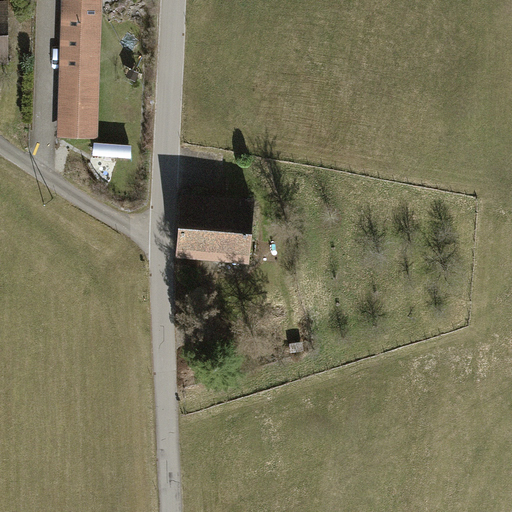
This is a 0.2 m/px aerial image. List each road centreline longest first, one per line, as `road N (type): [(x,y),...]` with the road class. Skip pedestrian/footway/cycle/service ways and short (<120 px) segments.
road 1 (tertiary): [(164,241),(171,511)]
road 2 (tertiary): [(173,0),(164,241)]
road 3 (residential): [(0,145),(129,229),(164,241)]
